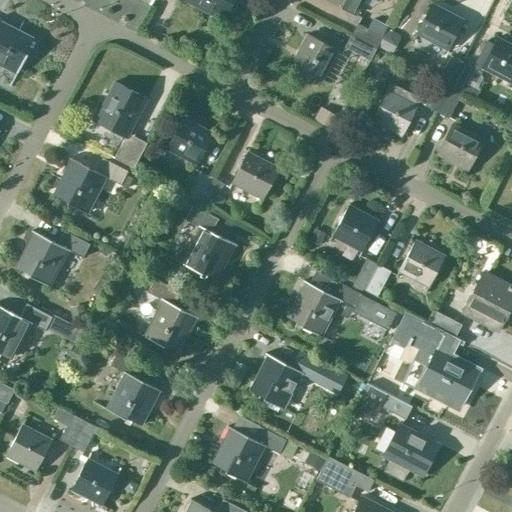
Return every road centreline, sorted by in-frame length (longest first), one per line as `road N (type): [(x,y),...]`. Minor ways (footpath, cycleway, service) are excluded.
road 1 (residential): [(147,511),(343,134)]
road 2 (residential): [(0,211),(100,17)]
road 3 (residential): [(511,224),(343,134)]
road 4 (residential): [(240,81),(100,17)]
